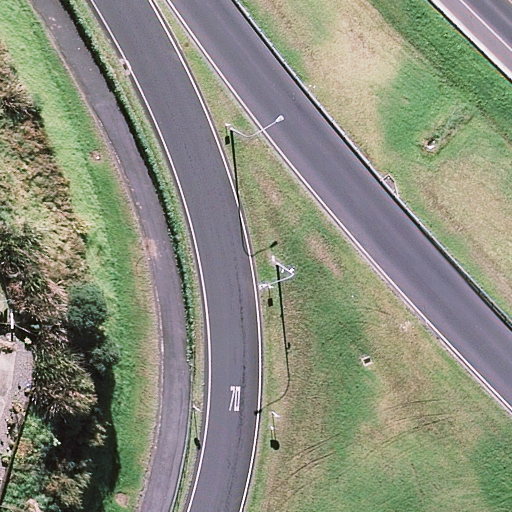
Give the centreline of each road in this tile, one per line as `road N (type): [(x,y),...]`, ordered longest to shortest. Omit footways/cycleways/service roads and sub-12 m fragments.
road 1 (primary): [(214,511),(232,422),(229,270),(215,205),(178,107),(123,0)]
road 2 (primary): [(511,367),(355,202),(195,0)]
